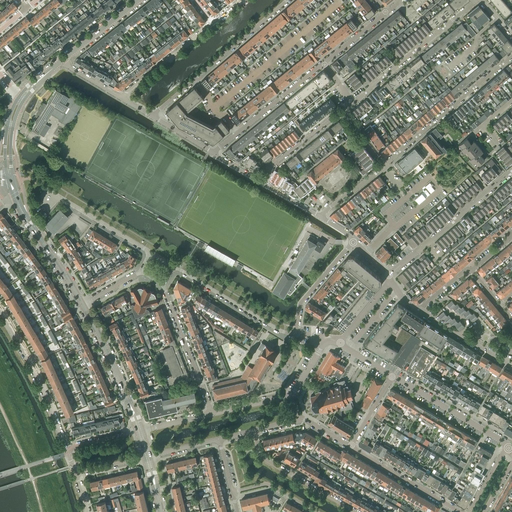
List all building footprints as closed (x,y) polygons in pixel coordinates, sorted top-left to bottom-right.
[(95,5),(97,8),(102,14),(105,11),(101,5),(97,0),(95,1),(97,4),(95,5)] [(160,7),(158,5),(154,0),(150,0),(149,1),(155,8),(156,10),(160,7)] [(188,0),(183,0),(180,3),(182,5),(179,6),(181,9),(183,7),(190,1),(188,0)] [(305,6),(300,0),(296,0),(294,2),(301,9),(305,6)] [(364,0),(357,6),(361,10),(368,4),(365,0),(364,0)] [(419,6),(414,0),(411,0),(409,1),(416,9),(419,6)] [(453,0),(453,1),(452,0),(451,0),(449,2),(456,11),(469,0),(468,0),(453,0)] [(501,0),(495,6),(498,9),(505,4),(502,0),(501,0)] [(51,1),(46,5),(51,11),(56,7),(51,1)] [(105,1),(101,5),(105,11),(106,11),(111,8),(105,1)] [(149,1),(145,4),(151,11),(155,8),(149,1)] [(183,7),(187,11),(193,6),(190,1),(183,7)] [(215,2),(214,3),(207,8),(210,12),(218,6),(220,4),(219,2),(217,4),(215,1),(215,2)] [(13,2),(8,6),(13,12),(18,8),(13,2)] [(301,9),(294,2),(290,5),(297,13),(301,9)] [(145,4),(142,7),(147,14),(151,11),(145,4)] [(361,10),(364,14),(372,8),(368,4),(361,10)] [(449,4),(445,7),(451,15),(455,12),(449,4)] [(498,9),(502,13),(509,7),(505,4),(498,9)] [(46,5),(42,8),(47,14),(51,11),(46,5)] [(297,13),(290,5),(286,9),(294,17),(293,16),(297,13)] [(8,6),(4,9),(9,15),(13,12),(8,6)] [(187,11),(189,13),(187,14),(187,15),(186,16),(187,18),(190,15),(197,10),(193,6),(187,11)] [(218,6),(210,12),(213,15),(214,16),(221,10),(218,6)] [(467,21),(469,18),(472,21),(473,21),(484,12),(479,6),(478,6),(464,17),(467,21)] [(93,7),(91,8),(98,17),(102,14),(97,8),(95,10),(93,7)] [(145,19),(144,17),(147,14),(142,7),(138,10),(143,17),(145,19)] [(445,7),(442,10),(448,17),(451,15),(445,7)] [(511,11),(509,7),(502,13),(505,17),(511,11)] [(42,8),(37,12),(42,18),(47,14),(42,8)] [(92,12),(90,14),(94,20),(98,17),(91,8),(89,9),(92,12)] [(364,14),(368,19),(375,12),(372,8),(364,14)] [(4,9),(0,12),(0,14),(4,19),(9,15),(4,9)] [(294,17),(286,9),(282,12),(289,21),(294,17)] [(145,19),(143,17),(138,10),(134,13),(140,20),(142,18),(143,20),(145,19)] [(190,15),(193,19),(200,14),(197,10),(190,15)] [(398,10),(394,14),(400,21),(404,17),(398,10)] [(442,10),(438,13),(444,20),(448,17),(442,10)] [(37,12),(33,16),(38,22),(42,18),(37,12)] [(484,12),(473,21),(469,25),(466,22),(463,25),(466,28),(472,37),(479,31),(477,28),(489,18),(484,12)] [(85,13),(84,14),(91,23),(94,20),(90,14),(88,16),(85,13)] [(134,13),(131,16),(136,23),(140,20),(134,13)] [(288,22),(281,13),(277,17),(283,24),(283,25),(284,25),(288,22)] [(438,13),(435,15),(441,23),(444,20),(438,13)] [(80,17),(82,20),(87,26),(91,23),(84,14),(82,15),(80,17)] [(193,19),(195,21),(193,22),(193,23),(192,24),(193,26),(203,18),(200,14),(193,19)] [(394,14),(390,17),(396,24),(400,21),(394,14)] [(350,17),(351,19),(347,22),(353,30),(358,27),(354,22),(357,21),(352,15),(350,17)] [(435,15),(431,18),(437,26),(441,23),(435,15)] [(26,16),(22,20),(27,26),(31,23),(29,20),(26,16)] [(33,16),(29,20),(31,23),(33,26),(38,22),(33,16)] [(87,26),(82,20),(80,17),(78,18),(76,16),(75,17),(76,19),(76,20),(83,29),(87,26)] [(131,16),(127,19),(132,26),(136,23),(131,16)] [(283,24),(277,17),(273,20),(279,28),(283,25),(283,24)] [(390,17),(386,20),(392,27),(396,24),(390,17)] [(203,18),(193,26),(195,28),(196,26),(198,25),(199,27),(205,22),(205,21),(203,18)] [(437,26),(431,18),(427,21),(434,29),(437,26)] [(127,19),(123,22),(122,22),(128,29),(132,26),(127,19)] [(22,20),(17,24),(22,30),(27,26),(22,20)] [(77,24),(75,26),(79,32),(83,29),(76,20),(75,21),(77,24)] [(279,28),(273,20),(269,24),(275,31),(279,28)] [(386,20),(382,23),(388,30),(392,27),(386,20)] [(122,22),(118,26),(123,32),(127,29),(128,29),(122,22)] [(349,34),(353,30),(347,22),(343,26),(349,34)] [(382,23),(378,27),(384,34),(388,30),(382,23)] [(425,23),(421,26),(427,34),(431,31),(425,23)] [(462,23),(457,27),(463,33),(467,30),(462,23)] [(17,24),(13,28),(18,34),(22,30),(17,24)] [(71,29),(75,35),(79,32),(75,26),(73,27),(70,24),(69,26),(71,29)] [(275,31),(269,24),(264,27),(271,35),(275,31)] [(488,30),(491,34),(497,28),(494,24),(488,30)] [(68,31),(66,32),(71,38),(75,35),(71,29),(70,29),(68,26),(66,28),(68,31)] [(118,26),(115,29),(122,38),(124,37),(122,34),(123,32),(118,26)] [(345,37),(349,34),(343,26),(339,29),(345,37)] [(421,26),(418,29),(424,37),(427,34),(421,26)] [(271,35),(264,27),(260,31),(267,38),(271,35)] [(378,27),(374,30),(380,37),(384,34),(378,27)] [(457,27),(453,30),(459,36),(463,33),(457,27)] [(13,28),(5,34),(8,37),(11,35),(13,37),(18,34),(13,28)] [(491,34),(494,37),(501,32),(497,28),(491,34)] [(116,38),(118,37),(120,39),(122,38),(115,29),(111,32),(116,38)] [(183,29),(179,32),(185,39),(189,36),(183,29)] [(341,40),(345,37),(339,29),(335,33),(341,40)] [(418,29),(414,32),(420,40),(424,37),(418,29)] [(174,33),(176,35),(181,42),(185,39),(179,32),(178,30),(174,33)] [(374,30),(370,33),(376,40),(380,37),(374,30)] [(453,30),(450,33),(455,40),(459,36),(453,30)] [(62,31),(60,32),(67,41),(71,38),(66,32),(64,34),(62,31)] [(267,38),(260,31),(256,34),(263,42),(267,38)] [(61,36),(59,38),(63,44),(67,41),(60,32),(59,33),(61,36)] [(118,41),(116,38),(111,32),(107,35),(112,41),(114,44),(118,41)] [(414,32),(411,35),(417,43),(420,40),(414,32)] [(494,37),(498,41),(504,36),(501,32),(494,37)] [(337,44),(341,40),(335,33),(330,36),(337,44)] [(370,33),(366,36),(372,43),(376,40),(370,33)] [(450,33),(446,36),(451,43),(455,40),(450,33)] [(5,34),(1,38),(6,43),(13,37),(11,35),(8,37),(5,34)] [(50,44),(56,50),(60,47),(54,40),(53,39),(52,37),(50,34),(48,36),(52,41),(52,40),(53,42),(50,44)] [(263,42),(256,34),(252,38),(259,45),(263,42)] [(107,35),(103,37),(109,44),(111,43),(112,44),(113,45),(114,44),(112,41),(107,35)] [(176,35),(172,38),(177,45),(181,42),(176,35)] [(411,35),(407,38),(413,45),(417,43),(411,35)] [(167,39),(168,41),(174,48),(177,45),(172,38),(170,36),(167,39)] [(332,47),(337,44),(330,36),(326,39),(332,47)] [(366,36),(362,40),(368,47),(372,43),(366,36)] [(446,36),(442,40),(447,46),(451,43),(446,36)] [(498,41),(501,45),(507,39),(504,36),(498,41)] [(58,37),(54,40),(60,47),(63,44),(59,38),(58,37)] [(103,37),(100,40),(105,47),(109,44),(103,37)] [(259,45),(252,38),(248,41),(254,49),(259,45)] [(407,38),(404,40),(410,48),(413,45),(407,38)] [(328,50),(332,47),(326,39),(322,43),(328,50)] [(497,51),(495,53),(500,59),(511,49),(511,45),(507,39),(501,45),(500,46),(503,50),(499,53),(497,51)] [(100,40),(96,43),(101,50),(105,47),(100,40)] [(163,42),(165,44),(170,51),(174,48),(168,41),(166,42),(165,40),(163,42)] [(362,40),(358,43),(364,50),(368,47),(362,40)] [(404,40),(400,43),(407,51),(410,48),(404,40)] [(442,40),(438,43),(443,49),(447,46),(442,40)] [(254,49),(248,41),(244,45),(250,53),(251,52),(254,49)] [(50,44),(48,45),(47,44),(46,42),(44,43),(47,47),(52,53),(56,50),(50,44)] [(163,45),(161,47),(166,54),(170,51),(165,44),(163,42),(161,43),(163,45)] [(52,53),(47,47),(44,43),(42,45),(44,47),(45,48),(43,50),(48,56),(52,53)] [(96,43),(92,46),(97,53),(101,50),(96,43)] [(324,54),(328,50),(322,43),(318,46),(324,54)] [(358,43),(355,46),(360,53),(364,50),(358,43)] [(400,43),(397,46),(403,54),(407,51),(400,43)] [(438,43),(434,46),(439,53),(443,49),(438,43)] [(250,53),(244,45),(240,49),(247,57),(251,53),(251,52),(250,53)] [(97,53),(92,46),(88,49),(94,56),(97,53)] [(320,57),(324,54),(318,46),(314,49),(320,57)] [(355,46),(351,49),(356,56),(360,53),(355,46)] [(403,54),(397,46),(393,49),(400,57),(403,54)] [(434,46),(430,49),(435,56),(439,53),(434,46)] [(161,47),(157,50),(162,57),(166,54),(161,47)] [(36,50),(39,53),(44,59),(48,56),(43,50),(40,51),(39,50),(40,50),(38,48),(36,50)] [(246,58),(239,49),(234,53),(241,61),(241,62),(246,58)] [(315,61),(320,57),(314,49),(309,53),(315,61)] [(356,56),(351,49),(346,53),(352,60),(356,56)] [(430,49),(426,53),(431,59),(435,56),(430,49)] [(74,64),(78,66),(83,59),(87,54),(89,53),(87,50),(78,58),(77,59),(77,58),(75,60),(74,62),(75,63),(74,64)] [(157,50),(154,53),(159,59),(162,57),(157,50)] [(32,52),(40,63),(44,59),(39,53),(36,55),(35,54),(36,53),(33,51),(32,52)] [(33,57),(31,59),(36,66),(40,63),(32,52),(30,53),(33,57)] [(154,53),(150,56),(149,56),(155,63),(159,59),(154,53)] [(241,61),(234,53),(230,57),(237,64),(241,61)] [(346,53),(337,60),(343,68),(347,65),(350,69),(348,71),(350,73),(357,67),(346,53)] [(431,59),(426,53),(422,56),(427,62),(431,59)] [(310,65),(314,62),(308,54),(304,57),(310,65)] [(494,54),(490,57),(495,64),(499,60),(494,54)] [(31,59),(28,55),(21,59),(23,62),(24,63),(26,62),(32,69),(36,66),(31,59)] [(386,55),(383,58),(389,65),(393,62),(386,55)] [(149,56),(145,60),(150,66),(155,63),(149,56)] [(419,56),(416,59),(422,67),(426,64),(419,56)] [(237,64),(230,57),(226,60),(233,68),(237,64)] [(310,65),(304,57),(299,61),(306,69),(310,65)] [(490,57),(486,61),(492,67),(495,64),(490,57)] [(383,58),(379,60),(385,68),(389,65),(383,58)] [(78,66),(83,69),(87,62),(83,59),(78,66)] [(416,59),(412,62),(419,70),(422,67),(416,59)] [(30,71),(25,64),(24,63),(23,62),(20,64),(17,60),(16,62),(18,65),(25,74),(30,71)] [(145,60),(141,63),(147,69),(150,66),(145,60)] [(233,68),(226,60),(222,64),(228,71),(233,68)] [(343,68),(337,60),(332,64),(338,72),(343,68)] [(379,60),(376,63),(382,71),(385,68),(379,60)] [(302,72),(306,69),(299,61),(295,64),(302,72)] [(486,61),(482,64),(488,70),(492,67),(486,61)] [(15,83),(21,78),(25,74),(18,65),(15,67),(14,66),(13,66),(12,65),(10,62),(9,63),(3,67),(5,70),(10,76),(15,83)] [(83,69),(87,72),(91,64),(87,62),(83,69)] [(412,62),(409,65),(415,72),(419,70),(412,62)] [(141,63),(138,66),(143,72),(147,69),(141,63)] [(370,64),(372,66),(379,74),(382,71),(376,63),(374,65),(372,63),(370,64)] [(87,72),(91,74),(96,67),(91,64),(87,72)] [(101,64),(98,68),(96,67),(91,74),(95,77),(100,69),(102,65),(101,64)] [(228,71),(222,64),(218,67),(224,75),(228,71)] [(297,75),(302,72),(295,64),(291,68),(297,75)] [(482,64),(478,67),(484,74),(488,70),(482,64)] [(100,69),(95,77),(100,79),(104,72),(102,70),(104,66),(102,65),(100,69)] [(409,65),(405,68),(411,75),(412,75),(415,72),(409,65)] [(138,66),(134,69),(139,75),(143,72),(138,66)] [(372,66),(369,69),(375,77),(379,74),(372,66)] [(224,75),(218,67),(214,71),(220,78),(224,75)] [(478,67),(474,70),(480,77),(484,74),(478,67)] [(293,79),(297,75),(291,68),(287,71),(293,79)] [(405,68),(402,70),(408,78),(412,75),(411,75),(405,68)] [(100,79),(104,82),(109,73),(111,70),(109,69),(107,74),(104,72),(100,79)] [(134,69),(130,72),(135,78),(139,75),(134,69)] [(369,69),(365,72),(372,79),(375,77),(369,69)] [(402,70),(398,73),(405,81),(408,78),(402,70)] [(474,70),(471,74),(476,80),(480,77),(474,70)] [(504,70),(500,73),(506,80),(510,77),(504,70)] [(220,78),(214,71),(210,74),(216,82),(220,78)] [(289,82),(293,79),(287,71),(283,74),(289,82)] [(324,71),(313,79),(319,86),(319,87),(320,88),(326,84),(331,80),(324,71)] [(130,72),(128,73),(127,72),(125,73),(126,75),(132,81),(135,78),(130,72)] [(372,79),(365,72),(362,75),(368,82),(372,79)] [(109,73),(104,82),(108,85),(113,77),(110,76),(111,74),(109,73)] [(132,81),(126,75),(125,73),(121,76),(123,78),(128,84),(132,81)] [(348,78),(351,82),(357,77),(354,73),(348,78)] [(398,73),(395,76),(401,84),(405,81),(398,73)] [(500,73),(496,76),(503,83),(506,80),(500,73)] [(216,82),(210,74),(206,78),(212,85),(216,82)] [(285,86),(289,82),(283,74),(279,78),(285,86)] [(471,74),(467,77),(472,84),(476,80),(471,74)] [(395,76),(391,79),(398,87),(401,84),(395,76)] [(496,76),(493,79),(499,86),(503,83),(496,76)] [(124,87),(119,81),(117,82),(113,77),(108,85),(113,88),(119,91),(124,87)] [(351,82),(354,85),(360,80),(357,77),(351,82)] [(472,84),(467,77),(463,80),(468,87),(472,84)] [(123,78),(119,81),(124,87),(128,84),(123,78)] [(212,85),(206,78),(201,81),(209,90),(213,86),(212,85)] [(280,89),(285,86),(279,78),(274,81),(280,89)] [(313,79),(309,83),(315,90),(319,87),(319,86),(313,79)] [(391,79),(388,82),(393,89),(394,90),(398,87),(391,79)] [(493,79),(489,82),(495,89),(499,86),(493,79)] [(360,80),(354,85),(357,89),(363,84),(360,80)] [(463,80),(459,84),(464,90),(468,87),(463,80)] [(275,94),(279,90),(273,82),(269,86),(275,94)] [(388,82),(383,86),(388,93),(393,89),(388,82)] [(489,82),(486,85),(492,93),(495,89),(489,82)] [(309,83),(305,86),(311,93),(315,90),(309,83)] [(459,84),(455,87),(461,93),(464,90),(459,84)] [(486,85),(482,89),(488,96),(492,93),(486,85)] [(271,97),(275,94),(269,86),(264,89),(271,97)] [(305,86),(301,89),(307,96),(311,93),(305,86)] [(383,86),(378,90),(384,97),(388,93),(383,86)] [(195,87),(166,111),(179,126),(213,143),(230,130),(222,120),(215,125),(216,127),(213,129),(186,115),(186,116),(184,113),(202,97),(204,99),(195,87)] [(461,93),(455,87),(451,91),(456,97),(461,93)] [(380,97),(382,99),(384,100),(385,99),(384,97),(378,90),(377,88),(373,91),(379,98),(380,97)] [(449,88),(445,91),(453,100),(456,97),(449,88)] [(34,119),(34,120),(35,120),(36,120),(31,129),(43,137),(49,127),(46,125),(44,123),(48,117),(49,117),(51,114),(59,119),(58,120),(61,122),(61,123),(61,122),(67,126),(81,105),(74,101),(76,98),(75,99),(63,91),(62,93),(55,89),(46,104),(42,103),(39,108),(36,113),(33,118),(34,119)] [(267,100),(271,97),(264,89),(260,93),(267,100)] [(301,89),(297,92),(303,99),(307,96),(301,89)] [(482,89),(479,91),(486,101),(490,98),(488,96),(482,89)] [(370,94),(379,104),(381,106),(383,105),(378,99),(379,98),(373,91),(370,94)] [(442,94),(444,97),(450,103),(453,100),(445,91),(444,93),(442,94)] [(486,101),(479,91),(475,95),(483,104),(486,101)] [(297,92),(293,95),(299,102),(303,99),(297,92)] [(262,104),(267,100),(260,93),(256,96),(262,104)] [(412,100),(408,93),(404,96),(406,99),(409,102),(412,100)] [(444,97),(442,94),(442,93),(438,96),(439,97),(446,106),(450,103),(444,97)] [(376,104),(378,107),(379,108),(381,106),(379,104),(370,94),(367,96),(373,103),(375,105),(376,104)] [(293,95),(289,99),(295,106),(299,102),(293,95)] [(474,95),(471,98),(478,107),(479,106),(478,106),(480,105),(478,102),(479,101),(474,95)] [(258,107),(262,104),(256,96),(252,99),(258,107)] [(446,106),(439,97),(438,96),(435,99),(438,102),(443,109),(446,106)] [(440,111),(431,102),(429,98),(426,102),(431,108),(431,109),(436,115),(440,111)] [(438,102),(435,99),(434,98),(432,100),(431,98),(429,98),(431,102),(440,111),(443,109),(438,102)] [(471,98),(467,101),(472,107),(474,106),(477,110),(479,108),(478,107),(471,98)] [(254,110),(258,107),(252,99),(248,103),(254,110)] [(295,106),(289,99),(285,102),(291,109),(295,106)] [(366,99),(363,102),(369,110),(373,107),(366,99)] [(467,101),(464,104),(473,114),(474,113),(471,108),(472,107),(467,101)] [(363,102),(359,105),(366,113),(369,110),(363,102)] [(250,114),(254,110),(248,103),(244,106),(250,114)] [(284,103),(280,106),(285,113),(290,110),(284,103)] [(429,110),(426,106),(424,104),(422,106),(425,109),(433,117),(436,115),(431,109),(429,110)] [(464,104),(460,107),(465,113),(467,111),(471,116),(473,114),(464,104)] [(359,105),(356,108),(362,115),(366,113),(359,105)] [(246,117),(250,114),(244,106),(239,110),(246,117)] [(280,106),(276,110),(281,117),(285,113),(280,106)] [(460,107),(457,109),(465,119),(466,120),(467,119),(467,118),(465,115),(466,114),(465,113),(460,107)] [(362,115),(356,108),(352,111),(359,118),(362,115)] [(422,111),(422,112),(429,120),(433,117),(425,109),(422,111)] [(457,109),(454,112),(460,119),(462,121),(465,119),(457,109)] [(241,121),(246,117),(239,110),(235,113),(241,121)] [(276,110),(271,113),(277,120),(281,117),(276,110)] [(416,111),(417,112),(426,123),(429,120),(422,112),(421,113),(418,110),(416,111)] [(426,123),(418,113),(417,112),(415,113),(419,118),(418,120),(423,126),(426,123)] [(454,112),(451,115),(459,124),(461,123),(459,120),(460,119),(454,112)] [(237,124),(241,121),(235,113),(231,116),(237,124)] [(271,113),(267,117),(273,124),(277,120),(271,113)] [(511,119),(507,113),(503,116),(510,124),(511,121),(511,119)] [(410,116),(413,120),(420,128),(423,126),(418,120),(416,121),(415,119),(411,115),(410,116)] [(451,115),(447,118),(455,127),(459,124),(451,115)] [(409,122),(412,125),(417,131),(420,128),(413,120),(410,116),(407,119),(409,121),(409,122)] [(503,116),(500,119),(506,126),(510,124),(503,116)] [(267,117),(263,120),(269,127),(273,124),(267,117)] [(500,119),(497,122),(503,129),(506,126),(500,119)] [(263,120),(259,123),(264,130),(269,127),(263,120)] [(339,121),(334,125),(340,132),(344,128),(339,121)] [(403,127),(410,136),(413,134),(406,124),(404,122),(402,123),(405,127),(404,128),(403,127)] [(406,124),(413,134),(417,131),(412,125),(409,122),(406,124)] [(503,129),(497,122),(493,125),(499,132),(503,129)] [(259,123),(255,127),(260,134),(264,130),(259,123)] [(334,125),(330,128),(336,135),(340,132),(334,125)] [(364,130),(367,134),(373,129),(370,125),(364,130)] [(255,127),(250,130),(256,137),(260,134),(255,127)] [(292,127),(289,130),(296,139),(300,137),(294,130),(292,127)] [(399,136),(404,142),(407,139),(399,128),(398,127),(396,129),(399,132),(401,134),(399,136)] [(399,128),(407,139),(410,136),(403,127),(402,128),(401,127),(399,128)] [(330,128),(326,131),(332,138),(336,135),(330,128)] [(443,137),(435,128),(430,133),(427,135),(421,140),(436,157),(441,152),(442,153),(444,151),(445,152),(447,150),(443,146),(442,147),(437,141),(440,138),(440,139),(443,137)] [(367,134),(370,138),(376,133),(373,129),(367,134)] [(250,130),(246,134),(252,141),(256,137),(250,130)] [(289,134),(288,135),(293,142),(296,139),(289,130),(287,131),(289,134)] [(326,131),(322,134),(328,141),(332,138),(326,131)] [(398,137),(396,135),(393,131),(391,132),(393,134),(394,136),(401,145),(404,142),(399,136),(398,137)] [(286,137),(285,135),(282,132),(281,133),(282,135),(290,145),(293,142),(288,135),(286,137)] [(370,138),(372,142),(378,137),(376,133),(370,138)] [(246,134),(242,137),(248,144),(252,141),(246,134)] [(322,134),(318,137),(324,144),(328,141),(322,134)] [(401,145),(394,136),(393,134),(391,136),(393,138),(394,140),(393,141),(397,147),(401,145)] [(283,139),(281,140),(287,147),(290,145),(282,135),(281,136),(282,136),(281,137),(283,139)] [(469,155),(471,158),(470,159),(473,163),(474,162),(477,165),(476,166),(487,157),(484,154),(483,154),(482,153),(483,152),(474,141),(473,142),(472,140),(469,136),(458,145),(459,146),(460,144),(463,148),(461,149),(467,156),(469,155)] [(242,137),(238,140),(243,147),(248,144),(242,137)] [(318,137),(314,140),(320,147),(324,144),(318,137)] [(372,142),(375,146),(381,141),(378,137),(372,142)] [(31,139),(30,141),(50,154),(52,151),(31,139)] [(277,139),(276,140),(284,149),(287,147),(281,140),(280,142),(278,139),(277,140),(277,139)] [(238,140),(234,144),(239,151),(243,147),(238,140)] [(277,144),(275,145),(280,152),(284,149),(276,140),(275,141),(276,141),(275,142),(277,144)] [(314,140),(310,144),(316,150),(320,147),(314,140)] [(378,150),(381,147),(383,145),(384,145),(381,141),(375,146),(378,150)] [(393,141),(389,144),(394,150),(397,147),(393,141)] [(234,144),(230,147),(235,154),(239,151),(234,144)] [(274,146),(272,144),(271,144),(270,145),(277,155),(280,152),(275,145),(274,146)] [(310,144),(306,147),(312,154),(316,150),(310,144)] [(385,147),(386,148),(390,154),(394,150),(389,144),(385,147)] [(270,145),(269,146),(268,146),(270,149),(269,150),(274,157),(277,155),(270,145)] [(496,152),(499,156),(506,150),(503,146),(496,152)] [(235,154),(230,147),(225,151),(227,153),(227,154),(226,154),(239,162),(240,160),(239,159),(235,154)] [(306,147),(302,150),(308,157),(312,154),(306,147)] [(353,154),(355,158),(364,151),(362,147),(360,149),(358,150),(356,152),(354,153),(353,154)] [(386,148),(384,150),(380,153),(384,158),(385,158),(390,154),(386,148)] [(397,162),(394,165),(397,167),(398,169),(397,170),(398,169),(399,171),(403,175),(406,172),(406,173),(407,172),(408,173),(412,169),(411,168),(413,167),(413,168),(417,164),(417,163),(418,163),(424,158),(421,155),(424,152),(421,149),(418,152),(415,148),(414,148),(405,156),(404,155),(401,158),(401,159),(397,162)] [(262,152),(260,154),(263,159),(266,162),(269,159),(270,160),(274,157),(267,149),(265,150),(262,152)] [(346,158),(338,149),(306,174),(314,184),(346,158)] [(302,150),(298,153),(304,160),(308,157),(302,150)] [(499,156),(502,159),(509,153),(506,150),(499,156)] [(355,158),(358,161),(367,154),(364,151),(355,158)] [(298,153),(294,156),(300,163),(304,160),(298,153)] [(502,159),(505,163),(511,157),(509,153),(502,159)] [(358,161),(361,165),(370,157),(367,154),(358,161)] [(294,156),(290,159),(296,166),(300,163),(294,156)] [(245,163),(244,165),(248,168),(253,159),(249,157),(247,160),(245,163)] [(361,165),(364,168),(373,161),(370,157),(361,165)] [(248,168),(252,170),(257,161),(253,159),(248,168)] [(296,166),(290,159),(286,163),(291,169),(296,166)] [(487,162),(489,164),(491,167),(492,167),(498,175),(501,172),(491,159),(487,162)] [(257,161),(252,170),(256,172),(259,167),(261,164),(257,161)] [(364,168),(360,171),(363,175),(376,164),(373,161),(364,168)] [(491,167),(488,170),(494,178),(498,175),(492,167),(491,167)] [(488,170),(485,173),(491,180),(494,178),(488,170)] [(270,180),(274,182),(279,174),(275,171),(270,180)] [(491,180),(485,173),(481,176),(487,183),(491,180)] [(274,182),(278,185),(283,176),(279,174),(274,182)] [(278,185),(281,187),(286,178),(283,176),(278,185)] [(382,184),(385,188),(386,189),(388,187),(387,186),(379,176),(376,179),(381,185),(382,184)] [(308,179),(305,182),(310,188),(313,185),(308,179)] [(376,179),(373,181),(379,190),(381,189),(380,189),(381,188),(379,186),(381,185),(376,179)] [(289,183),(285,189),(289,191),(294,183),(292,181),(290,184),(289,183)] [(373,181),(369,184),(374,190),(376,189),(379,193),(380,191),(379,190),(373,181)] [(305,182),(301,185),(306,191),(310,188),(305,182)] [(476,183),(472,186),(477,191),(478,189),(480,192),(482,190),(476,183)] [(369,184),(366,187),(374,197),(376,195),(373,191),(374,190),(369,184)] [(298,187),(296,185),(293,189),(300,198),(304,195),(303,193),(298,187)] [(301,185),(298,187),(303,193),(306,191),(301,185)] [(504,185),(500,188),(507,196),(510,193),(504,185)] [(472,186),(469,188),(475,196),(478,194),(476,192),(477,191),(472,186)] [(366,187),(363,189),(367,195),(370,194),(371,195),(373,198),(374,197),(366,187)] [(469,188),(466,191),(470,196),(471,195),(473,198),(475,196),(469,188)] [(500,188),(497,191),(503,199),(507,196),(500,188)] [(363,189),(360,192),(364,198),(366,197),(370,202),(371,200),(367,195),(363,189)] [(466,191),(462,194),(469,202),(471,200),(469,197),(470,196),(466,191)] [(503,199),(497,191),(493,194),(500,202),(503,199)] [(356,194),(364,204),(365,205),(367,203),(365,200),(364,201),(363,199),(364,198),(360,192),(356,194)] [(360,202),(363,206),(364,207),(366,206),(365,205),(364,204),(356,194),(353,197),(358,203),(360,202)] [(462,194),(459,197),(463,202),(465,201),(467,203),(469,202),(462,194)] [(355,205),(358,209),(359,210),(361,209),(359,206),(358,206),(357,204),(358,203),(353,197),(350,199),(355,205)] [(459,197),(456,200),(462,207),(464,205),(462,203),(463,202),(459,197)] [(490,197),(488,198),(495,206),(498,203),(494,198),(492,199),(490,197)] [(488,203),(487,204),(491,209),(495,206),(488,198),(486,200),(488,203)] [(353,207),(356,211),(357,212),(359,210),(358,209),(355,205),(350,199),(347,202),(352,208),(353,207)] [(462,207),(456,200),(452,202),(456,208),(458,206),(460,209),(462,207)] [(347,202),(344,204),(352,215),(354,214),(350,209),(352,208),(347,202)] [(484,202),(481,204),(488,212),(491,209),(487,204),(486,205),(484,202)] [(344,204),(341,207),(345,213),(347,212),(350,217),(352,215),(344,204)] [(481,208),(480,209),(484,215),(488,212),(481,204),(479,206),(481,208)] [(446,205),(443,208),(451,217),(454,214),(452,212),(451,210),(449,208),(448,206),(446,205)] [(341,207),(337,210),(345,219),(345,220),(347,219),(344,215),(345,213),(341,207)] [(443,208),(440,211),(447,220),(451,217),(443,208)] [(477,208),(475,210),(481,217),(484,215),(480,209),(479,210),(477,208)] [(45,225),(53,233),(68,217),(66,216),(67,215),(64,212),(64,213),(59,209),(45,225)] [(337,210),(334,212),(339,219),(340,218),(342,220),(343,221),(345,219),(337,210)] [(475,214),(474,215),(473,215),(478,220),(481,217),(475,210),(473,211),(475,214)] [(440,211),(436,213),(444,222),(447,220),(440,211)] [(336,221),(339,219),(334,212),(330,216),(330,217),(336,221)] [(471,212),(468,215),(474,223),(476,221),(478,224),(480,222),(478,220),(473,215),(474,215),(471,212)] [(436,213),(433,216),(440,225),(444,222),(436,213)] [(468,215),(465,218),(471,226),(474,223),(468,215)] [(433,216),(429,219),(437,228),(440,225),(433,216)] [(511,220),(509,217),(506,219),(505,217),(503,218),(505,220),(510,226),(511,223),(511,220)] [(465,218),(461,221),(468,229),(471,226),(465,218)] [(426,222),(427,224),(427,223),(433,231),(437,228),(429,219),(426,222)] [(501,223),(506,229),(510,226),(505,220),(504,220),(503,219),(500,221),(501,223)] [(0,225),(0,226),(3,230),(9,225),(6,221),(0,225)] [(468,229),(461,221),(458,224),(464,232),(468,229)] [(506,229),(501,223),(499,221),(496,224),(497,226),(502,232),(506,229)] [(362,223),(353,231),(357,234),(362,229),(361,227),(363,224),(362,223)] [(422,224),(423,226),(424,226),(430,234),(433,231),(427,223),(427,224),(425,225),(423,223),(422,224)] [(502,232),(497,226),(496,224),(494,226),(495,228),(494,229),(498,235),(502,232)] [(3,230),(6,234),(12,228),(9,225),(3,230)] [(456,225),(452,228),(459,236),(462,233),(456,225)] [(423,226),(420,229),(427,237),(430,234),(424,226),(423,226)] [(362,229),(357,234),(360,238),(368,229),(368,228),(367,227),(367,228),(367,227),(364,230),(362,229)] [(488,230),(490,233),(495,238),(498,235),(494,229),(493,230),(491,227),(488,230)] [(12,228),(6,234),(4,235),(7,239),(9,238),(16,232),(12,228)] [(452,228),(449,231),(455,239),(459,236),(452,228)] [(87,249),(90,244),(97,233),(92,230),(92,231),(89,229),(85,234),(83,236),(87,238),(88,237),(91,239),(89,243),(87,242),(84,245),(87,249)] [(368,229),(360,238),(363,241),(369,235),(367,233),(370,230),(368,229)] [(420,229),(417,232),(423,240),(427,237),(420,229)] [(495,238),(490,233),(488,230),(486,232),(488,234),(486,236),(491,242),(495,238)] [(449,231),(446,234),(452,242),(455,239),(449,231)] [(9,238),(12,241),(19,236),(16,232),(9,238)] [(417,232),(413,235),(420,242),(423,240),(417,232)] [(94,241),(97,243),(102,235),(97,233),(90,244),(92,245),(94,241)] [(410,238),(406,233),(402,236),(413,248),(416,245),(410,238)] [(65,234),(58,239),(61,243),(72,235),(71,234),(67,236),(65,234)] [(369,235),(363,241),(367,244),(375,236),(373,234),(370,237),(369,235)] [(446,234),(442,237),(449,245),(452,242),(446,234)] [(64,247),(71,242),(73,241),(71,239),(74,237),(72,235),(61,243),(64,247)] [(99,244),(102,246),(106,238),(102,235),(97,243),(95,247),(97,248),(99,244)] [(290,262),(289,265),(291,266),(290,267),(299,272),(314,247),(315,248),(320,251),(324,244),(309,235),(294,260),(292,259),(292,258),(291,257),(289,260),(290,262)] [(413,235),(410,238),(416,245),(420,242),(413,235)] [(19,236),(12,241),(7,245),(9,246),(13,243),(15,245),(22,240),(19,236)] [(486,236),(482,239),(487,245),(491,242),(486,236)] [(442,237),(439,240),(445,247),(449,245),(442,237)] [(103,251),(104,252),(106,250),(111,241),(106,238),(102,246),(105,248),(103,251)] [(385,243),(375,253),(384,262),(393,252),(399,246),(390,238),(385,243)] [(478,242),(483,248),(487,245),(482,239),(481,238),(479,239),(481,240),(478,242)] [(22,240),(15,245),(13,246),(15,249),(12,251),(14,252),(18,249),(25,244),(22,240)] [(445,247),(439,240),(435,243),(442,250),(445,247)] [(111,241),(106,250),(111,253),(112,251),(114,253),(118,247),(115,245),(116,244),(111,241)] [(64,247),(67,252),(79,244),(78,242),(73,245),(71,242),(64,247)] [(478,242),(475,246),(479,252),(483,248),(478,242)] [(25,244),(18,249),(13,252),(15,254),(19,251),(21,253),(28,248),(25,244)] [(67,252),(70,256),(77,251),(75,249),(80,245),(79,244),(67,252)] [(475,246),(471,249),(476,255),(479,252),(475,246)] [(22,259),(24,257),(31,252),(28,248),(21,253),(22,256),(18,259),(19,261),(22,259)] [(471,249),(467,252),(473,259),(475,257),(475,256),(476,255),(471,249)] [(501,252),(506,258),(508,260),(509,258),(508,256),(510,255),(505,249),(501,252)] [(70,256),(73,260),(80,255),(77,251),(70,256)] [(24,257),(22,259),(23,260),(25,259),(27,261),(34,257),(31,252),(24,257)] [(135,258),(128,253),(127,253),(126,253),(125,254),(123,252),(121,253),(124,256),(126,258),(131,263),(133,261),(135,258)] [(468,253),(464,256),(469,262),(473,259),(467,252),(468,253)] [(502,261),(504,259),(506,261),(508,260),(506,258),(501,252),(497,255),(502,261)] [(73,260),(76,264),(83,260),(80,255),(73,260)] [(338,268),(344,273),(346,271),(347,269),(348,268),(375,290),(376,291),(381,285),(380,285),(382,283),(381,283),(381,280),(380,278),(354,257),(352,255),(352,256),(349,256),(347,257),(344,260),(345,260),(343,263),(342,263),(342,264),(340,266),(338,268)] [(423,255),(421,257),(428,264),(431,261),(427,256),(426,258),(423,255)] [(495,255),(493,258),(498,264),(502,261),(497,255),(496,256),(495,255)] [(11,260),(9,256),(6,257),(12,266),(15,264),(11,260)] [(464,256),(460,259),(465,265),(469,262),(464,256)] [(27,265),(24,267),(25,268),(29,265),(37,261),(34,257),(27,261),(28,264),(27,265)] [(114,258),(121,270),(126,267),(121,260),(119,261),(116,257),(114,258)] [(421,261),(420,262),(424,267),(428,264),(421,257),(419,259),(421,261)] [(113,265),(117,272),(121,270),(114,258),(113,259),(114,262),(115,264),(113,265)] [(121,260),(126,267),(129,265),(131,263),(126,258),(121,260)] [(493,258),(489,261),(494,267),(498,264),(493,258)] [(83,260),(76,264),(79,269),(90,261),(89,259),(85,262),(83,260)] [(460,259),(456,263),(461,269),(465,265),(460,259)] [(37,261),(29,265),(25,268),(27,270),(30,268),(31,267),(32,269),(40,264),(37,261)] [(417,261),(415,262),(421,270),(424,267),(420,262),(419,263),(417,261)] [(489,261),(485,264),(490,270),(494,267),(489,261)] [(113,265),(110,267),(107,262),(106,263),(108,268),(112,275),(117,272),(113,265)] [(415,262),(411,265),(417,273),(421,270),(415,262)] [(112,275),(108,268),(106,263),(104,264),(107,268),(104,270),(108,278),(112,275)] [(456,263),(452,266),(457,272),(461,269),(456,263)] [(40,264),(32,269),(34,272),(29,276),(30,277),(42,269),(40,264)] [(485,264),(481,267),(486,273),(490,270),(485,264)] [(411,265),(408,268),(414,276),(417,273),(411,265)] [(449,269),(454,275),(457,272),(452,266),(450,268),(449,266),(447,267),(449,269)] [(97,268),(104,280),(108,278),(104,270),(101,272),(98,267),(97,268)] [(298,274),(299,272),(290,267),(286,273),(284,272),(272,291),(283,298),(287,293),(290,295),(297,288),(295,286),(303,278),(298,274)] [(454,275),(449,269),(447,267),(446,269),(447,270),(445,272),(450,278),(454,275)] [(486,273),(481,267),(480,268),(477,271),(480,273),(482,277),(486,273)] [(95,275),(99,283),(104,280),(97,268),(95,269),(97,272),(96,272),(97,274),(95,275)] [(338,268),(334,272),(340,277),(342,275),(346,278),(347,276),(345,275),(344,273),(338,268)] [(408,268),(404,271),(411,279),(414,276),(408,268)] [(42,269),(30,277),(31,279),(35,276),(36,275),(38,277),(45,273),(42,269)] [(92,277),(89,272),(90,272),(89,270),(87,271),(87,272),(88,273),(89,276),(90,278),(95,285),(99,283),(95,275),(92,277)] [(404,271),(401,274),(407,281),(411,279),(404,271)] [(334,272),(331,275),(340,283),(341,281),(339,279),(340,277),(334,272)] [(445,272),(441,276),(446,282),(450,278),(445,272)] [(38,277),(40,280),(39,281),(38,281),(36,282),(37,284),(48,277),(45,273),(38,277)] [(407,281),(401,274),(397,277),(402,282),(408,289),(411,286),(407,281)] [(331,275),(328,279),(334,284),(336,282),(338,284),(340,283),(331,275)] [(489,285),(495,280),(497,278),(495,276),(494,278),(492,275),(486,280),(489,285)] [(95,285),(90,278),(89,276),(88,277),(85,279),(90,288),(95,285)] [(441,276),(437,279),(442,285),(446,282),(441,276)] [(48,277),(37,284),(39,286),(42,283),(44,286),(51,281),(48,277)] [(468,278),(466,280),(471,286),(475,283),(470,278),(469,279),(468,278)] [(328,279),(325,282),(334,290),(335,288),(333,286),(334,284),(328,279)] [(437,279),(433,282),(438,288),(442,285),(437,279)] [(466,280),(462,284),(467,289),(471,286),(466,280)] [(490,285),(493,289),(499,284),(495,280),(489,285),(490,285)] [(54,286),(54,285),(51,281),(44,286),(43,286),(44,289),(41,291),(42,293),(46,290),(47,291),(54,286)] [(179,304),(181,303),(182,305),(186,304),(185,301),(186,299),(189,301),(195,291),(178,281),(173,288),(179,304)] [(330,289),(332,291),(334,293),(336,291),(334,290),(325,282),(322,286),(328,291),(330,289)] [(433,282),(430,285),(435,291),(438,288),(433,282)] [(462,284),(458,287),(463,293),(467,289),(462,284)] [(425,288),(430,294),(431,293),(432,294),(435,291),(430,285),(425,289),(425,288)] [(1,292),(5,299),(12,295),(7,287),(6,286),(0,291),(1,292)] [(47,291),(45,293),(46,294),(48,293),(50,296),(57,291),(54,286),(47,291)] [(322,286),(319,290),(328,297),(329,295),(327,293),(328,291),(322,286)] [(366,286),(363,289),(372,296),(375,293),(366,286)] [(504,286),(500,289),(505,295),(509,292),(504,286)] [(139,288),(137,289),(137,288),(130,291),(136,302),(135,306),(132,305),(130,305),(135,318),(149,313),(148,310),(145,309),(146,307),(158,303),(156,296),(155,296),(155,295),(154,293),(152,292),(152,291),(143,287),(142,288),(141,288),(139,288)] [(458,287),(454,290),(460,296),(463,293),(458,287)] [(472,292),(475,296),(481,291),(480,289),(478,287),(472,292)] [(425,288),(420,292),(425,297),(429,294),(430,294),(425,288)] [(363,289),(360,293),(369,300),(372,296),(363,289)] [(505,295),(500,289),(496,293),(501,299),(505,295)] [(319,290),(316,293),(322,298),(324,296),(326,298),(328,297),(319,290)] [(460,296),(454,290),(451,293),(456,299),(460,296)] [(57,291),(50,296),(51,298),(48,300),(50,302),(52,300),(60,295),(57,291)] [(475,296),(474,297),(475,299),(477,297),(479,299),(485,294),(481,291),(475,296)] [(420,292),(416,295),(421,301),(425,297),(420,292)] [(322,304),(323,302),(325,300),(322,298),(316,293),(313,297),(322,304)] [(360,293),(357,296),(366,303),(369,300),(360,293)] [(123,295),(119,298),(123,305),(128,303),(127,302),(129,302),(126,294),(123,295)] [(199,304),(203,297),(199,294),(194,302),(199,304)] [(416,295),(411,299),(410,297),(408,294),(407,295),(407,298),(411,300),(417,304),(421,301),(416,295)] [(479,299),(482,303),(488,298),(485,294),(479,299)] [(5,299),(9,306),(16,301),(12,295),(5,299)] [(60,295),(52,300),(55,304),(62,300),(60,295)] [(357,296),(354,300),(363,307),(366,303),(357,296)] [(202,308),(207,299),(203,297),(199,304),(203,307),(202,308)] [(119,298),(114,300),(118,308),(123,305),(119,298)] [(482,303),(485,307),(491,302),(488,298),(482,303)] [(207,310),(211,303),(207,300),(208,299),(207,299),(202,308),(207,310)] [(55,304),(57,307),(55,308),(56,309),(65,304),(62,300),(55,304)] [(114,300),(110,303),(114,310),(118,308),(114,300)] [(354,300),(351,303),(360,310),(363,307),(354,300)] [(451,309),(452,308),(456,305),(455,305),(451,300),(447,305),(451,309)] [(474,303),(471,300),(465,305),(468,308),(469,307),(472,305),(474,303)] [(9,306),(13,312),(20,308),(16,301),(9,306)] [(306,310),(309,312),(313,305),(309,302),(305,306),(306,310)] [(485,307),(488,311),(494,306),(491,302),(485,307)] [(110,303),(105,305),(110,313),(114,310),(110,303)] [(211,313),(216,305),(211,303),(207,310),(211,313)] [(360,310),(351,303),(349,307),(357,314),(360,310)] [(398,317),(405,308),(398,303),(382,323),(381,324),(391,332),(392,331),(393,329),(396,331),(399,327),(393,323),(394,322),(395,322),(398,317)] [(65,304),(56,309),(58,314),(68,308),(67,308),(65,304)] [(456,312),(458,311),(461,308),(457,304),(455,305),(456,305),(452,308),(456,312)] [(111,316),(110,313),(105,305),(101,308),(105,315),(105,316),(106,316),(107,316),(108,316),(109,317),(111,316)] [(215,316),(220,308),(216,305),(211,313),(215,316)] [(309,312),(313,314),(317,307),(313,305),(309,312)] [(488,311),(491,315),(497,310),(494,306),(488,311)] [(313,314),(317,317),(322,310),(317,307),(313,314)] [(355,317),(357,314),(349,307),(346,310),(355,317)] [(462,316),(463,314),(466,311),(462,307),(461,308),(458,311),(462,316)] [(13,312),(17,319),(24,314),(20,308),(13,312)] [(70,312),(68,308),(58,314),(56,315),(57,318),(55,319),(56,321),(59,319),(61,318),(70,312)] [(190,309),(182,313),(184,317),(192,314),(191,312),(197,309),(195,308),(190,309)] [(219,318),(224,310),(220,308),(215,316),(219,318)] [(424,321),(405,308),(398,317),(395,322),(396,323),(402,314),(403,315),(401,318),(418,330),(424,321)] [(224,321),(228,313),(224,310),(219,318),(224,321)] [(322,310),(317,317),(322,319),(326,312),(322,310)] [(346,310),(343,314),(352,321),(355,317),(346,310)] [(467,319),(469,317),(472,315),(472,314),(468,310),(466,311),(463,314),(467,319)] [(491,315),(495,318),(501,313),(497,310),(491,315)] [(442,320),(444,319),(447,316),(443,311),(438,315),(442,320)] [(61,318),(63,322),(65,321),(72,317),(70,312),(61,318)] [(155,316),(156,318),(152,320),(153,322),(157,320),(165,317),(163,313),(155,316)] [(228,313),(224,321),(222,323),(224,324),(226,322),(228,323),(232,316),(228,313)] [(330,313),(323,320),(328,323),(334,316),(330,313)] [(469,317),(473,322),(474,321),(478,318),(473,313),(472,314),(472,315),(469,317)] [(495,318),(498,322),(504,317),(501,313),(495,318)] [(17,319),(20,325),(28,321),(24,314),(17,319)] [(352,321),(343,314),(340,317),(342,319),(349,325),(352,321)] [(448,323),(449,322),(452,319),(449,315),(447,316),(444,319),(448,323)] [(232,326),(237,318),(232,316),(228,323),(232,326)] [(61,326),(62,328),(67,326),(74,321),(72,317),(65,321),(66,324),(64,325),(61,326)] [(194,318),(186,321),(188,326),(195,323),(194,320),(199,318),(198,317),(196,317),(194,318)] [(507,321),(506,322),(505,320),(506,320),(504,317),(498,322),(501,326),(503,328),(505,326),(509,323),(507,321)] [(109,325),(111,330),(120,325),(118,323),(123,320),(122,318),(117,321),(109,325)] [(234,327),(236,329),(241,321),(237,318),(232,326),(231,328),(229,331),(228,332),(230,333),(233,329),(234,327)] [(453,327),(455,325),(458,323),(458,322),(454,318),(452,319),(449,322),(453,327)] [(349,325),(342,319),(339,322),(346,328),(349,325)] [(490,322),(487,319),(484,320),(491,328),(493,326),(490,322)] [(346,328),(339,322),(337,320),(333,326),(340,330),(340,329),(343,332),(346,328)] [(20,325),(24,332),(32,327),(28,321),(20,325)] [(74,321),(67,326),(62,328),(63,330),(67,328),(68,331),(69,330),(77,326),(74,321)] [(156,329),(156,331),(159,330),(160,329),(168,326),(166,321),(159,325),(160,327),(156,329)] [(238,336),(241,331),(245,323),(241,321),(236,329),(239,330),(238,332),(236,335),(238,336)] [(455,325),(460,331),(464,326),(460,321),(458,322),(458,323),(455,325)] [(419,342),(438,353),(441,347),(448,336),(425,322),(415,336),(419,339),(421,340),(419,342)] [(241,331),(245,334),(250,325),(249,326),(245,323),(241,331)] [(365,345),(385,357),(391,361),(411,334),(402,328),(394,341),(387,337),(391,332),(381,324),(365,344),(365,345)] [(112,330),(114,334),(122,330),(120,325),(111,330),(112,330)] [(203,325),(189,331),(191,335),(199,332),(198,330),(206,327),(205,325),(203,325)] [(246,333),(250,335),(254,328),(250,325),(245,334),(246,333)] [(69,330),(70,333),(66,335),(67,337),(71,334),(79,330),(77,326),(69,330)] [(24,332),(28,338),(36,334),(32,327),(24,332)] [(144,341),(139,327),(136,328),(142,342),(144,341)] [(254,328),(250,335),(254,338),(259,331),(254,328)] [(79,330),(71,334),(67,337),(68,339),(72,336),(74,339),(81,335),(79,330)] [(114,334),(116,338),(124,334),(122,330),(114,334)] [(162,334),(163,336),(162,337),(159,338),(160,339),(164,338),(172,335),(170,330),(162,334)] [(213,331),(218,345),(221,344),(230,341),(230,340),(229,341),(229,340),(214,330),(213,331)] [(28,338),(32,345),(40,340),(36,334),(28,338)] [(116,338),(119,342),(126,339),(124,334),(116,338)] [(193,339),(195,344),(202,341),(202,339),(204,338),(204,337),(207,336),(206,334),(201,336),(193,339)] [(419,377),(421,379),(426,371),(433,360),(434,358),(436,355),(438,353),(419,342),(421,340),(419,339),(415,336),(411,334),(391,361),(402,367),(406,369),(419,377)] [(81,335),(74,339),(72,339),(74,342),(70,344),(71,345),(76,343),(83,339),(81,335)] [(172,335),(164,338),(160,339),(161,341),(163,340),(164,343),(168,342),(172,340),(173,339),(172,335)] [(452,338),(448,336),(441,347),(444,348),(446,344),(448,346),(452,338)] [(452,338),(448,346),(452,348),(456,341),(452,338)] [(83,339),(76,343),(71,345),(72,347),(75,346),(77,348),(78,347),(86,343),(83,339)] [(119,342),(121,347),(129,343),(126,339),(119,342)] [(36,352),(36,351),(43,347),(40,340),(32,345),(36,352)] [(168,348),(162,350),(173,377),(181,374),(183,381),(189,379),(186,372),(185,372),(183,367),(184,367),(183,363),(182,364),(178,354),(179,353),(177,350),(176,350),(172,340),(168,342),(168,343),(166,344),(168,348)] [(456,341),(452,348),(451,350),(450,352),(452,353),(454,349),(456,351),(460,343),(456,341)] [(262,342),(258,348),(262,351),(259,356),(260,356),(252,368),(248,366),(245,370),(241,377),(218,383),(218,384),(212,385),(214,392),(211,393),(212,398),(215,397),(215,398),(252,389),(259,379),(260,380),(271,361),(272,362),(278,352),(271,348),(265,344),(262,342)] [(86,343),(78,347),(77,348),(79,352),(80,352),(88,348),(86,343)] [(129,343),(121,347),(123,351),(131,348),(136,345),(135,343),(130,346),(129,343)] [(460,343),(456,351),(455,353),(459,356),(460,353),(465,345),(462,344),(461,344),(460,343)] [(133,352),(132,350),(137,347),(136,345),(131,348),(123,351),(125,356),(133,352)] [(465,345),(460,353),(464,356),(469,348),(468,348),(468,347),(465,345)] [(43,347),(36,351),(41,360),(48,356),(47,355),(43,347)] [(80,352),(79,352),(77,354),(78,356),(80,355),(81,357),(82,356),(90,352),(88,348),(80,352)] [(469,348),(464,356),(468,358),(473,351),(469,348)] [(337,362),(340,358),(329,351),(313,377),(315,378),(323,383),(325,379),(329,381),(333,375),(338,378),(338,377),(340,378),(343,373),(341,372),(345,366),(337,362)] [(473,351),(468,358),(472,361),(477,353),(473,351)] [(90,352),(82,356),(81,357),(82,360),(79,361),(80,363),(92,357),(90,352)] [(208,354),(200,357),(201,362),(209,359),(209,357),(210,356),(210,355),(212,354),(212,353),(208,354)] [(477,353),(472,361),(477,363),(481,356),(477,353)] [(137,361),(136,359),(141,356),(140,354),(137,356),(135,357),(127,360),(129,365),(137,361)] [(40,360),(43,367),(51,363),(48,356),(41,360),(40,360)] [(478,363),(483,366),(487,359),(483,356),(478,363)] [(86,366),(87,365),(95,361),(92,357),(80,363),(81,365),(84,363),(86,366)] [(483,366),(486,368),(486,369),(484,371),(486,372),(492,362),(487,359),(483,366)] [(87,365),(89,369),(97,366),(95,361),(87,365)] [(131,369),(139,366),(144,363),(143,362),(138,364),(137,361),(129,365),(131,369)] [(215,361),(203,366),(205,371),(213,368),(212,365),(214,365),(213,364),(216,363),(215,361)] [(497,365),(492,362),(486,372),(484,375),(486,376),(490,370),(493,371),(497,365)] [(43,367),(47,374),(54,370),(51,363),(43,367)] [(141,370),(139,368),(145,365),(144,364),(139,366),(131,369),(133,374),(141,370)] [(497,376),(498,374),(502,368),(497,365),(493,371),(492,373),(497,376)] [(97,366),(89,369),(87,370),(86,371),(86,373),(88,372),(89,375),(91,374),(99,370),(97,366)] [(497,384),(499,386),(508,371),(503,369),(498,377),(500,378),(497,384)] [(47,374),(50,381),(58,377),(54,370),(47,374)] [(91,374),(93,378),(101,375),(99,370),(91,374)] [(219,370),(207,375),(208,380),(216,377),(215,374),(219,372),(219,370)] [(421,379),(426,381),(430,373),(426,371),(421,379)] [(504,383),(506,384),(507,382),(511,374),(511,373),(508,371),(499,386),(502,388),(504,383)] [(145,379),(143,377),(149,375),(148,373),(135,378),(137,383),(145,379)] [(426,381),(430,383),(434,376),(430,373),(426,381)] [(430,383),(434,386),(439,378),(440,376),(436,373),(434,376),(430,383)] [(447,383),(445,382),(450,374),(447,373),(444,378),(438,388),(443,391),(447,383)] [(500,394),(504,397),(508,391),(511,384),(511,374),(506,384),(500,394)] [(90,380),(91,382),(94,380),(95,383),(103,379),(101,375),(93,378),(92,379),(91,379),(90,380)] [(364,394),(365,395),(365,396),(360,405),(362,406),(367,409),(373,399),(382,383),(374,378),(370,376),(368,380),(371,382),(365,393),(364,394)] [(50,381),(53,388),(61,384),(58,377),(50,381)] [(439,378),(434,386),(438,388),(444,378),(442,377),(441,380),(439,378)] [(103,379),(95,383),(96,386),(91,388),(92,389),(105,384),(103,379)] [(341,408),(340,408),(341,410),(342,410),(346,409),(352,407),(353,407),(352,401),(351,397),(353,397),(350,388),(348,388),(348,387),(347,385),(346,386),(344,380),(339,381),(333,383),(334,386),(330,387),(330,386),(324,388),(325,389),(321,390),(320,389),(316,390),(315,390),(315,391),(316,394),(310,395),(312,399),(313,404),(313,406),(315,411),(320,410),(321,412),(321,413),(327,412),(326,410),(330,409),(331,411),(336,409),(336,408),(340,407),(341,408)] [(148,389),(147,386),(153,384),(152,382),(146,384),(138,387),(140,392),(148,389)] [(443,391),(447,393),(451,386),(447,383),(443,391)] [(53,388),(56,395),(64,391),(61,384),(53,388)] [(447,393),(451,396),(456,386),(452,384),(451,386),(447,393)] [(451,396),(455,398),(459,391),(461,388),(457,386),(456,386),(451,396)] [(148,389),(140,392),(142,397),(151,393),(151,395),(156,393),(156,391),(153,392),(152,390),(150,391),(149,390),(148,389)] [(386,396),(391,399),(395,391),(392,389),(391,389),(390,389),(390,390),(386,396)] [(56,395),(59,402),(67,398),(64,391),(56,395)] [(391,399),(395,401),(399,394),(395,391),(391,399)] [(455,398),(459,401),(464,393),(459,391),(455,398)] [(162,397),(144,401),(144,400),(143,400),(144,403),(145,405),(146,407),(147,409),(148,410),(150,417),(154,416),(155,417),(156,417),(157,418),(159,418),(160,418),(161,418),(161,417),(160,415),(178,410),(177,405),(196,400),(194,392),(162,400),(162,397)] [(459,401),(463,403),(468,396),(464,393),(459,401)] [(395,401),(399,404),(403,396),(399,394),(395,401)] [(463,403),(467,405),(473,396),(469,394),(468,396),(463,403)] [(399,404),(403,406),(407,399),(403,396),(399,404)] [(471,408),(476,401),(477,399),(473,396),(467,405),(472,408),(471,408)] [(111,397),(103,401),(105,406),(113,402),(111,397)] [(59,402),(62,409),(70,405),(67,398),(59,402)] [(403,406),(407,408),(411,401),(407,399),(403,406)] [(390,411),(388,410),(389,408),(387,406),(388,404),(383,401),(379,407),(389,413),(390,411)] [(407,408),(411,411),(415,403),(411,401),(407,408)] [(476,401),(471,408),(476,411),(480,403),(476,401)] [(489,409),(488,408),(491,403),(489,401),(487,404),(481,414),(485,416),(489,409)] [(478,412),(481,414),(487,404),(484,402),(478,412)] [(409,413),(413,416),(419,406),(415,403),(411,411),(409,413)] [(70,405),(62,409),(65,416),(73,412),(70,405)] [(417,418),(419,415),(423,408),(419,406),(413,416),(417,418)] [(384,416),(386,413),(388,415),(389,413),(379,407),(377,411),(384,416)] [(488,418),(492,411),(494,409),(492,407),(490,410),(489,409),(485,416),(488,418)] [(341,410),(340,408),(339,408),(338,417),(337,417),(333,414),(327,424),(331,426),(345,435),(348,436),(351,432),(350,432),(354,427),(341,419),(342,410),(341,410)] [(419,415),(423,418),(427,410),(423,408),(419,415)] [(421,420),(425,422),(427,420),(431,413),(427,410),(423,418),(421,420)] [(384,416),(377,411),(375,416),(382,420),(384,416)] [(496,413),(491,420),(495,422),(499,415),(500,413),(499,412),(498,414),(496,413)] [(425,422),(429,425),(435,415),(431,413),(427,420),(425,422)] [(498,424),(503,417),(504,415),(501,413),(500,415),(499,415),(495,422),(498,424)] [(112,418),(114,426),(120,425),(118,418),(119,418),(118,414),(111,416),(112,418)] [(504,415),(503,417),(498,424),(498,425),(498,426),(501,427),(505,420),(508,415),(507,414),(506,416),(504,415)] [(67,417),(68,420),(69,423),(70,423),(71,428),(73,436),(79,434),(77,426),(74,427),(73,422),(75,421),(74,415),(67,417)] [(433,427),(434,425),(439,417),(435,415),(429,425),(433,427)] [(402,416),(397,425),(401,428),(402,427),(406,419),(402,416)] [(374,417),(371,422),(378,426),(380,421),(374,417)] [(434,425),(438,427),(443,420),(439,417),(434,425)] [(96,430),(94,422),(94,420),(88,421),(88,424),(90,431),(96,430)] [(438,427),(442,429),(446,422),(443,420),(438,427)] [(501,429),(504,431),(508,423),(509,422),(505,420),(501,427),(501,428),(501,429)] [(90,431),(88,424),(88,421),(82,422),(82,425),(84,433),(90,431)] [(371,422),(368,426),(375,430),(378,426),(371,422)] [(446,422),(442,429),(441,432),(439,435),(443,437),(445,434),(446,431),(450,424),(446,422)] [(511,425),(508,423),(504,431),(503,432),(511,436),(511,425)] [(450,424),(446,431),(445,434),(446,435),(448,432),(450,434),(454,426),(450,424)] [(368,426),(366,431),(372,435),(375,430),(368,426)] [(452,439),(454,436),(458,429),(454,426),(450,434),(448,436),(451,437),(451,438),(452,439)] [(456,441),(458,438),(462,431),(458,429),(454,436),(452,439),(456,441)] [(366,431),(363,435),(370,439),(372,435),(366,431)] [(460,443),(461,441),(466,433),(462,431),(458,438),(456,441),(460,443)] [(293,433),(292,433),(295,442),(298,441),(301,441),(306,432),(303,432),(296,432),(296,433),(293,433)] [(311,435),(306,432),(301,441),(300,441),(305,444),(311,435)] [(292,433),(287,434),(288,443),(295,442),(292,433)] [(460,443),(464,445),(465,443),(470,436),(466,433),(461,441),(460,443)] [(316,438),(311,435),(305,444),(311,447),(316,438)] [(363,435),(360,440),(367,444),(370,439),(363,435)] [(464,445),(468,448),(469,445),(473,438),(470,436),(465,443),(464,445)] [(275,437),(269,438),(271,448),(277,446),(275,437)] [(469,445),(468,448),(472,450),(473,448),(478,440),(473,438),(469,445)] [(371,449),(375,451),(379,444),(381,441),(377,439),(375,441),(375,442),(372,447),(371,449)] [(315,448),(319,450),(324,442),(320,440),(315,448)] [(370,451),(371,449),(372,447),(369,445),(367,444),(360,440),(359,442),(359,445),(370,451)] [(319,450),(323,452),(328,445),(324,442),(319,450)] [(451,445),(449,443),(445,450),(442,455),(447,457),(448,455),(446,454),(451,445)] [(375,451),(379,453),(383,446),(379,444),(375,451)] [(379,453),(383,456),(388,447),(384,444),(383,446),(379,453)] [(323,452),(327,455),(332,447),(328,445),(323,452)] [(482,453),(490,458),(490,457),(489,457),(491,454),(491,452),(480,445),(478,445),(475,450),(477,451),(478,451),(479,451),(482,453)] [(327,455),(331,457),(336,450),(332,447),(327,455)] [(383,456),(386,458),(391,451),(392,449),(388,447),(383,456)] [(337,456),(336,459),(338,460),(340,458),(341,459),(346,451),(343,449),(342,450),(341,449),(340,451),(337,456)] [(280,458),(284,460),(287,454),(286,454),(288,451),(289,450),(284,451),(283,453),(280,458)] [(335,460),(336,459),(337,456),(340,451),(337,450),(336,450),(331,457),(335,460)] [(283,460),(289,463),(293,455),(288,451),(286,454),(287,454),(284,460),(283,460)] [(341,459),(345,461),(350,453),(346,451),(341,459)] [(386,458),(390,460),(395,453),(391,451),(386,458)] [(204,458),(206,466),(215,463),(212,453),(203,456),(204,458)] [(345,461),(349,463),(354,456),(350,453),(345,461)] [(390,460),(394,462),(398,455),(395,453),(390,460)] [(394,462),(398,465),(404,455),(400,453),(398,455),(394,462)] [(482,453),(481,455),(480,454),(479,456),(488,461),(490,458),(482,453)] [(293,455),(289,463),(294,466),(299,458),(293,455)] [(404,455),(398,465),(402,467),(406,460),(407,457),(408,457),(404,455)] [(348,465),(352,468),(353,466),(358,458),(354,456),(349,463),(348,465)] [(479,459),(478,461),(480,461),(486,465),(488,461),(479,456),(478,458),(479,459)] [(402,467),(405,469),(410,462),(411,459),(407,457),(406,460),(402,467)] [(356,470),(362,461),(358,458),(353,466),(352,468),(356,470)] [(298,468),(302,470),(306,463),(302,460),(298,468)] [(356,470),(360,472),(366,463),(362,461),(356,470)] [(478,461),(477,462),(476,462),(475,464),(476,464),(484,469),(486,465),(480,461),(478,461)] [(405,469),(409,472),(414,464),(410,462),(405,469)] [(206,466),(208,475),(217,473),(215,463),(206,466)] [(302,470),(307,473),(311,466),(306,463),(302,470)] [(364,475),(365,473),(370,465),(366,463),(360,472),(364,475)] [(409,472),(413,474),(417,467),(414,464),(409,472)] [(484,469),(476,464),(475,464),(473,466),(475,467),(474,468),(481,472),(484,469)] [(368,478),(369,475),(374,468),(370,465),(365,473),(364,475),(364,476),(368,478)] [(307,473),(311,476),(315,468),(311,466),(307,473)] [(413,474),(417,476),(421,469),(417,467),(413,474)] [(417,476),(421,478),(425,471),(426,469),(423,467),(421,469),(417,476)] [(313,482),(320,471),(315,468),(311,476),(315,478),(313,482)] [(369,475),(373,478),(378,470),(374,468),(369,475)] [(474,468),(475,469),(473,472),(475,473),(482,478),(484,474),(481,472),(474,468)] [(427,469),(425,471),(421,478),(425,481),(429,474),(430,471),(427,469)] [(376,482),(382,473),(378,470),(373,478),(372,480),(376,482)] [(313,482),(318,484),(322,477),(318,474),(320,471),(313,482)] [(473,472),(471,476),(480,481),(482,478),(475,473),(473,472)] [(208,475),(211,485),(220,483),(217,473),(208,475)] [(386,475),(382,473),(376,482),(378,483),(379,481),(381,483),(386,475)] [(428,483),(432,485),(437,478),(438,476),(434,473),(434,474),(433,476),(428,483)] [(425,481),(428,483),(433,476),(429,474),(425,481)] [(380,485),(384,488),(390,477),(386,475),(381,483),(380,485)] [(469,480),(478,485),(480,481),(471,476),(469,480)] [(318,484),(322,487),(327,479),(322,477),(318,484)] [(388,490),(389,487),(394,480),(390,477),(384,488),(388,490)] [(432,485),(436,488),(440,480),(437,478),(432,485)] [(436,488),(440,490),(444,483),(446,480),(442,478),(440,480),(436,488)] [(322,487),(327,489),(331,482),(332,480),(330,479),(329,481),(327,479),(322,487)] [(327,489),(331,492),(335,484),(334,483),(335,480),(333,479),(332,480),(331,482),(327,489)] [(389,487),(393,490),(398,482),(394,480),(389,487)] [(469,480),(467,484),(469,485),(476,489),(478,485),(469,480)] [(172,488),(173,493),(181,492),(179,486),(178,482),(176,483),(177,486),(172,488)] [(331,492),(335,494),(340,487),(341,484),(337,482),(335,484),(331,492)] [(396,495),(397,492),(402,485),(398,482),(393,490),(392,492),(396,495)] [(452,487),(450,486),(452,484),(450,482),(448,485),(444,492),(448,495),(452,487)] [(211,485),(213,495),(222,493),(220,483),(211,485)] [(440,490),(444,492),(448,485),(444,483),(440,490)] [(466,483),(464,487),(466,488),(474,493),(476,489),(469,485),(467,484),(466,483)] [(397,492),(401,495),(406,487),(402,485),(397,492)] [(335,494),(340,497),(344,489),(340,487),(335,494)] [(340,497),(344,499),(348,492),(350,489),(345,487),(344,489),(340,497)] [(401,495),(405,497),(410,490),(406,487),(401,495)] [(462,491),(464,492),(472,497),(474,493),(466,488),(464,487),(462,491)] [(504,488),(502,492),(508,495),(511,497),(511,496),(511,494),(509,493),(510,492),(504,488)] [(344,499),(348,502),(353,494),(354,492),(350,489),(348,492),(344,499)] [(405,497),(409,499),(414,492),(410,490),(405,497)] [(452,490),(447,498),(463,508),(466,507),(467,504),(460,500),(460,499),(457,497),(458,496),(456,494),(455,496),(454,496),(456,492),(452,490)] [(135,493),(137,500),(145,498),(143,491),(135,493)] [(409,499),(413,502),(418,494),(414,492),(409,499)] [(464,492),(462,496),(469,500),(472,497),(464,492)] [(222,493),(213,495),(216,505),(217,505),(225,503),(222,493)] [(255,496),(255,494),(252,495),(253,496),(241,499),(243,509),(252,506),(253,511),(261,509),(260,504),(269,502),(267,493),(255,496)] [(461,498),(460,499),(460,500),(467,504),(469,500),(462,496),(461,495),(460,494),(458,493),(458,494),(460,495),(459,497),(461,498)] [(353,504),(357,497),(358,495),(356,494),(355,496),(353,494),(348,502),(353,504)] [(413,502),(417,504),(422,497),(418,494),(413,502)] [(500,495),(498,499),(507,504),(508,502),(505,501),(506,499),(500,495)] [(353,504),(357,507),(361,499),(357,497),(353,504)] [(357,507),(361,509),(366,502),(367,499),(363,497),(361,499),(357,507)] [(426,499),(422,497),(417,504),(416,506),(417,506),(416,508),(419,510),(421,507),(426,499)] [(137,500),(138,508),(147,506),(145,498),(137,500)] [(421,507),(425,509),(430,501),(426,499),(421,507)] [(399,508),(386,500),(384,502),(397,510),(399,508)] [(96,504),(98,511),(107,509),(105,501),(96,504)] [(425,509),(429,511),(434,504),(430,501),(425,509)] [(288,511),(291,504),(286,502),(283,508),(288,511)] [(361,509),(366,511),(370,504),(366,502),(361,509)]
